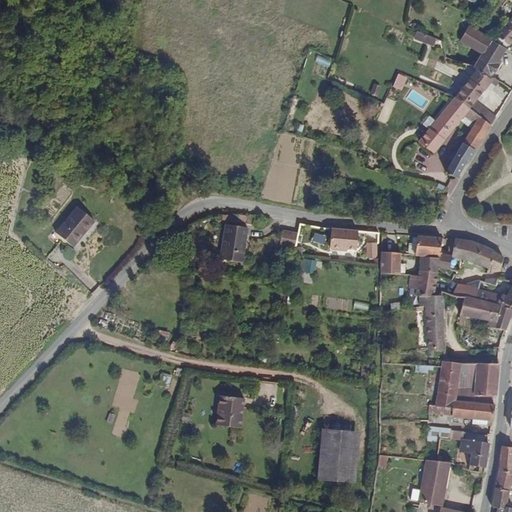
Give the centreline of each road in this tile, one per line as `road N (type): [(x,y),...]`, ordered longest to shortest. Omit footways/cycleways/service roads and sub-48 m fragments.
road 1 (unclassified): [(451,231),(204,204),(181,215),(0,405)]
road 2 (unknown): [(335,401),(296,375),(191,361),(81,323)]
road 3 (tertiary): [(511,345),(483,511)]
road 4 (residential): [(511,107),(463,180),(451,231)]
